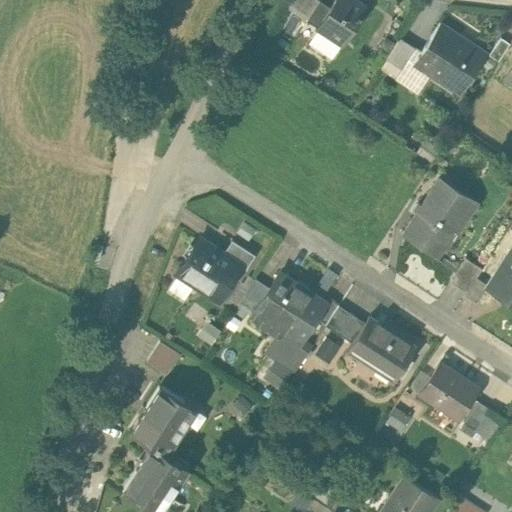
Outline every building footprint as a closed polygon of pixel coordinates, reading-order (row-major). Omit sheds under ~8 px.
[(321,0),(314,0),(302,19),(314,27),(328,5),(321,0)] [(331,0),(328,5),(314,27),(341,45),(366,6),(357,0),(331,0)] [(483,52),(438,24),(416,59),(432,69),(429,74),(458,92),(483,52)] [(500,36),(489,54),(498,60),(509,42),(500,36)] [(412,49),(400,41),(387,59),(400,68),(412,49)] [(471,200),(437,178),(403,232),(438,253),(471,200)] [(246,237),(253,227),(241,219),(234,229),(246,237)] [(223,251),(198,234),(182,257),(186,260),(175,275),(165,289),(182,300),(194,284),(216,299),(215,302),(217,304),(242,267),(243,264),(223,251)] [(254,254),(231,239),(223,251),(243,264),(242,267),(244,268),(254,254)] [(511,246),(487,284),(511,300),(511,246)] [(481,267),(464,256),(449,279),(465,290),(475,276),(481,267)] [(324,302),(279,272),(250,316),(277,334),(281,328),(300,340),(301,338),(315,317),(325,303),(324,302)] [(487,284),(475,276),(465,290),(464,292),(477,300),(487,284)] [(241,283),(232,297),(249,308),(264,284),(254,277),(247,287),(241,283)] [(339,304),(327,296),(324,302),(325,303),(315,317),(326,324),(339,304)] [(365,321),(339,304),(326,324),(325,325),(351,341),(365,321)] [(416,345),(369,315),(365,321),(351,341),(346,350),(393,381),(416,345)] [(202,318),(194,332),(210,341),(219,327),(202,318)] [(281,328),(277,334),(265,352),(274,359),(292,370),(294,372),(311,346),(301,338),(300,340),(281,328)] [(340,346),(326,337),(315,353),(329,363),(340,346)] [(162,392),(177,347),(155,339),(139,384),(162,392)] [(292,370),(274,359),(263,376),(280,388),(292,370)] [(477,386),(437,360),(416,392),(456,418),(477,386)] [(180,405),(161,392),(150,407),(143,403),(127,427),(151,443),(165,452),(196,407),(185,399),(180,405)] [(488,408),(476,400),(463,421),(475,428),(488,408)] [(408,413),(395,407),(387,422),(399,429),(408,413)] [(165,452),(151,443),(135,467),(140,471),(130,487),(150,501),(145,507),(152,511),(157,511),(188,468),(165,452)] [(421,511),(433,494),(403,474),(378,511),(421,511)] [(341,497),(321,484),(312,497),(332,510),(341,497)] [(482,511),(484,509),(457,491),(443,511),(482,511)] [(312,497),(304,509),(308,511),(330,511),(332,510),(312,497)]
